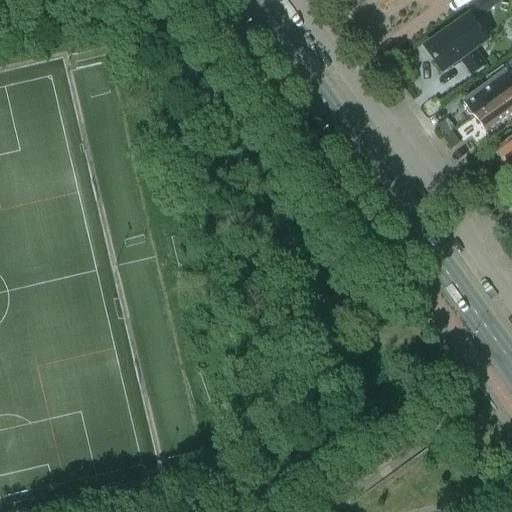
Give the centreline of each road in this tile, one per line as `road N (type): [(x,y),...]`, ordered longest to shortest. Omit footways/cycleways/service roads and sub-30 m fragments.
road 1 (secondary): [(511,366),(252,0)]
road 2 (residential): [(511,296),(297,0)]
